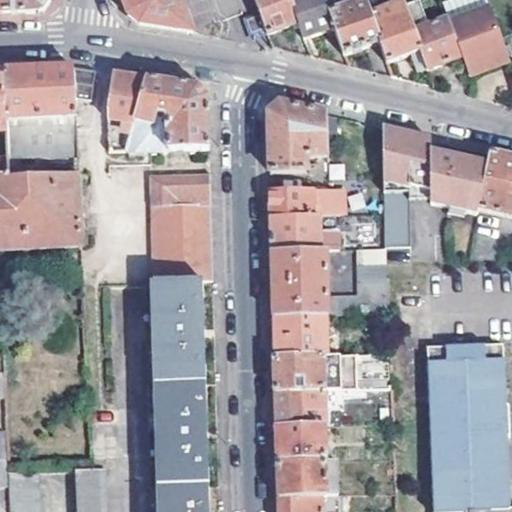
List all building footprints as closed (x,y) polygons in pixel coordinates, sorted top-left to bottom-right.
[(0,0),(0,13),(39,11),(47,0),(46,0),(0,0)] [(141,27),(193,34),(192,32),(182,7),(179,0),(122,0),(129,17),(134,22),(141,27)] [(254,0),(261,17),(266,31),(268,37),(299,26),(289,0),(254,0)] [(336,32),(324,0),(289,0),(299,26),(305,43),(336,32)] [(324,0),(336,32),(346,59),(381,47),(371,19),(365,4),(337,14),(334,8),(339,6),(336,0),(324,0)] [(422,56),(406,13),(404,7),(398,8),(396,5),(390,8),(391,12),(371,19),(381,47),(389,68),(413,59),(422,56)] [(421,8),(406,13),(422,56),(429,75),(463,62),(450,27),(449,23),(426,32),(424,28),(428,27),(421,8)] [(450,27),(463,62),(468,78),(508,64),(500,41),(490,12),(450,27)] [(252,36),(266,31),(261,17),(247,23),(252,36)] [(422,56),(413,59),(421,78),(429,75),(422,56)] [(30,126),(76,123),(75,96),(74,71),(37,72),(15,73),(5,73),(7,122),(30,121),(30,126)] [(74,71),(75,96),(92,98),(95,73),(74,71)] [(76,125),(76,123),(30,126),(30,121),(7,122),(5,73),(0,73),(0,135),(7,135),(8,157),(49,155),(77,154),(76,125)] [(136,126),(137,153),(139,153),(140,159),(147,159),(147,153),(210,151),(209,101),(199,89),(154,82),(112,75),(108,107),(108,111),(111,122),(133,121),(133,126),(136,126)] [(270,116),(271,175),(307,175),(307,159),(329,159),(328,118),(318,115),(281,107),(270,116)] [(133,121),(111,122),(111,136),(111,153),(137,153),(136,126),(133,126),(133,121)] [(409,187),(415,187),(433,186),(433,196),(433,199),(477,217),(478,213),(489,167),(438,156),(433,155),(432,142),(383,131),(384,181),(385,191),(386,250),(410,249),(409,199),(409,187)] [(49,155),(50,174),(78,173),(77,154),(49,155)] [(511,220),(511,160),(491,156),(489,167),(478,213),(511,220)] [(0,249),(81,246),(78,173),(50,174),(8,176),(8,163),(0,162),(0,249)] [(152,180),(156,285),(203,284),(214,283),(212,205),(211,178),(152,180)] [(355,192),(385,191),(384,181),(348,182),(348,192),(355,192)] [(433,196),(433,186),(415,187),(413,187),(413,199),(433,196)] [(348,192),(271,193),(272,213),(272,219),(311,218),(311,206),(319,206),(355,204),(355,192),(348,192)] [(320,218),(319,206),(311,206),(311,218),(320,218)] [(311,218),(272,219),(273,226),(273,254),(328,253),(327,247),(320,246),(320,218),(311,218)] [(328,318),(387,315),(386,278),(386,252),(360,252),(361,300),(329,300),(328,253),(273,254),(273,262),(274,318),(328,318)] [(151,511),(208,511),(207,437),(204,337),(203,284),(156,285),(146,285),(151,511)] [(328,318),(274,318),(275,352),(275,360),(328,358),(328,318)] [(504,511),(499,350),(423,353),(428,511),(504,511)] [(328,358),(275,360),(276,376),(276,389),(276,395),(323,393),(390,392),(390,356),(328,358)] [(324,427),(323,393),(276,395),(277,411),(277,428),(324,427)] [(324,427),(277,428),(278,435),(278,463),(325,462),(324,427)] [(0,432),(0,487),(10,487),(7,432),(0,432)] [(325,462),(278,463),(280,492),(280,500),(322,500),(327,500),(327,498),(338,496),(338,462),(325,462)] [(75,471),(76,511),(106,511),(106,470),(75,471)] [(40,511),(39,473),(12,474),(13,511),(40,511)] [(322,511),(322,500),(280,500),(280,507),(280,511),(322,511)]
